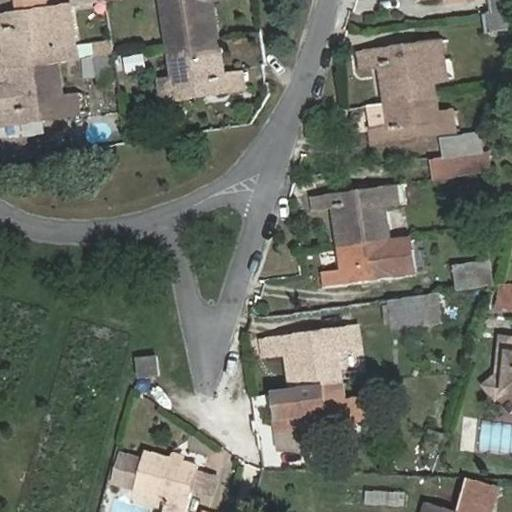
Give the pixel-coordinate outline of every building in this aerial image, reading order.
[(164,0),(171,45),(212,39),(209,25),(217,24),(214,1),(221,0),(164,0)] [(511,9),(511,8),(511,0),(484,0),(487,13),(511,9)] [(511,27),(511,12),(511,9),(487,13),(477,14),(479,32),(511,27)] [(18,70),(58,64),(50,11),(0,19),(0,35),(4,35),(8,57),(16,56),(18,70)] [(212,39),(171,45),(177,79),(163,81),(167,101),(247,88),(245,73),(225,76),(222,54),(215,55),(212,39)] [(388,102),(430,95),(424,63),(437,61),(434,40),(352,54),(355,69),(375,65),(379,89),(386,88),(388,102)] [(115,84),(111,58),(94,60),(98,87),(115,84)] [(63,97),(58,64),(18,70),(20,86),(13,87),(17,109),(0,111),(0,127),(81,116),(77,95),(63,97)] [(433,114),(430,95),(388,102),(381,103),(385,125),(365,129),(368,144),(448,130),(445,112),(433,114)] [(464,153),(480,151),(478,136),(440,142),(442,157),(464,153)] [(467,172),(464,153),(442,157),(429,159),(433,179),(467,172)] [(345,248),(384,242),(379,209),(393,207),(390,187),(309,200),(311,214),(331,211),(334,233),(343,232),(345,248)] [(387,259),(384,242),(345,248),(337,249),(340,272),(320,274),(322,289),(404,277),(401,257),(387,259)] [(456,291),(488,286),(485,262),(453,266),(456,291)] [(494,297),(511,299),(511,286),(495,285),(494,297)] [(438,320),(434,294),(420,296),(424,322),(438,320)] [(424,322),(420,296),(387,301),(392,327),(424,322)] [(511,328),(503,328),(498,366),(485,376),(496,390),(506,383),(511,383),(511,328)] [(302,393),(343,388),(339,355),(352,354),(350,333),(268,343),(269,358),(288,355),(292,379),(301,378),(302,393)] [(345,407),(343,388),(302,393),(294,394),(297,417),(277,419),(280,435),(361,425),(358,405),(345,407)] [(434,444),(439,427),(429,424),(424,441),(434,444)] [(191,502),(203,462),(147,448),(137,488),(191,502)] [(452,511),(484,511),(492,484),(463,475),(453,511),(452,511)]
